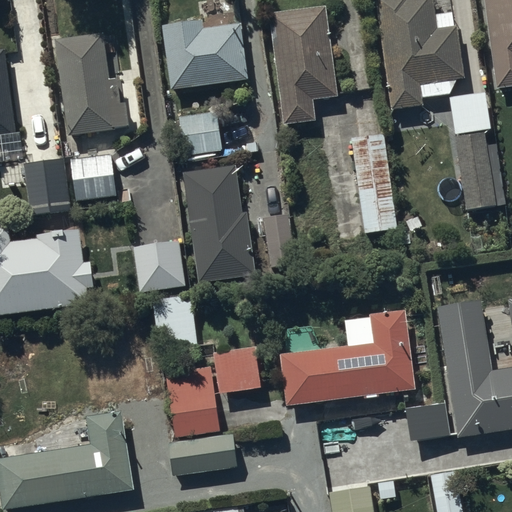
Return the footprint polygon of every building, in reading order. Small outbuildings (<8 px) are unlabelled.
[(423,103),(422,94),(453,91),(452,77),(465,75),(458,20),(438,22),(435,0),(377,0),(391,106),(423,103)] [(511,0),(485,0),(495,82),(511,80),(511,0)] [(327,1),(269,8),(283,121),(316,117),(314,94),(338,91),(327,1)] [(204,13),(161,19),(170,86),(251,76),(244,16),(205,21),(204,13)] [(105,29),(56,35),(68,131),(128,124),(122,74),(111,75),(105,29)] [(0,133),(16,132),(6,44),(0,44),(0,133)] [(506,193),(498,140),(491,140),(490,126),(491,126),(487,88),(450,92),(466,206),(507,202),(506,193)] [(218,108),(179,114),(184,150),(223,145),(218,108)] [(359,192),(364,228),(397,224),(386,129),(353,133),(359,192)] [(111,150),(72,155),(77,197),(117,192),(111,150)] [(65,151),(23,155),(29,210),(71,206),(65,151)] [(237,159),(184,167),(199,277),(257,269),(248,207),(244,207),(237,159)] [(291,209),(263,213),(271,262),(296,258),(291,209)] [(10,218),(0,218),(0,310),(92,297),(90,282),(95,282),(92,254),(88,254),(83,212),(62,215),(63,222),(38,225),(38,230),(12,233),(10,218)] [(505,226),(470,231),(473,253),(508,248),(505,226)] [(180,235),(132,241),(138,287),(186,281),(180,235)] [(167,357),(201,353),(193,292),(155,297),(158,329),(164,328),(167,357)] [(438,302),(459,431),(511,422),(511,293),(509,294),(511,315),(511,363),(493,366),(482,295),(438,302)] [(281,352),(288,401),(416,383),(405,308),(371,312),(375,339),(281,352)] [(259,341),(213,347),(219,390),(264,384),(259,341)] [(212,366),(166,372),(174,432),(220,426),(212,366)] [(0,435),(0,488),(1,496),(132,476),(120,399),(87,404),(89,422),(0,435)] [(238,464),(233,431),(168,440),(173,473),(238,464)] [(432,473),(438,511),(464,511),(457,468),(432,473)] [(375,511),(371,483),(330,490),(333,511),(375,511)] [(241,511),(240,501),(191,508),(191,511),(241,511)]
